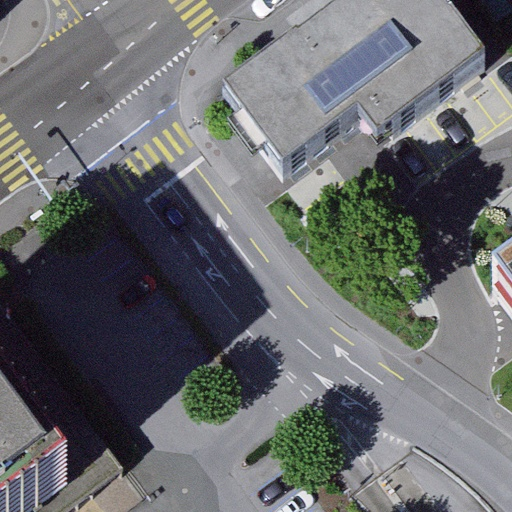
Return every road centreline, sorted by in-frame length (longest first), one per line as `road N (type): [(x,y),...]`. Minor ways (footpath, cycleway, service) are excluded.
road 1 (residential): [(511,490),(463,448),(330,369),(267,310),(210,237)]
road 2 (residential): [(511,159),(210,237)]
road 3 (residential): [(210,237),(151,159),(109,55)]
road 4 (primary): [(0,140),(109,55)]
